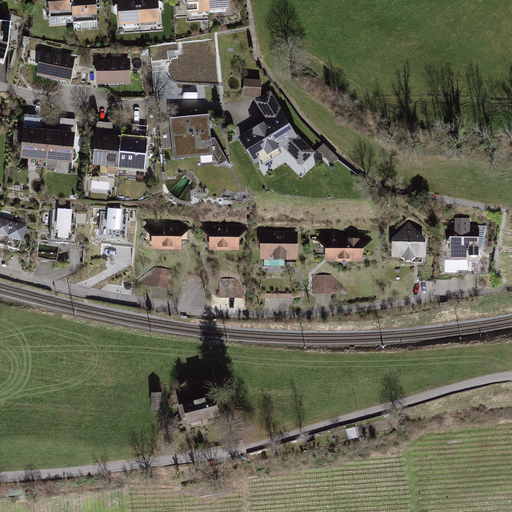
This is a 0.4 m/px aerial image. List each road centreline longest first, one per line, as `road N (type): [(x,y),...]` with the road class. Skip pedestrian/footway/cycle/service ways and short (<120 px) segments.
road 1 (residential): [(0,480),(222,456),(511,375)]
road 2 (residential): [(0,271),(86,293),(234,314),(336,311),(511,286)]
road 3 (residential): [(0,84),(57,102),(224,107)]
